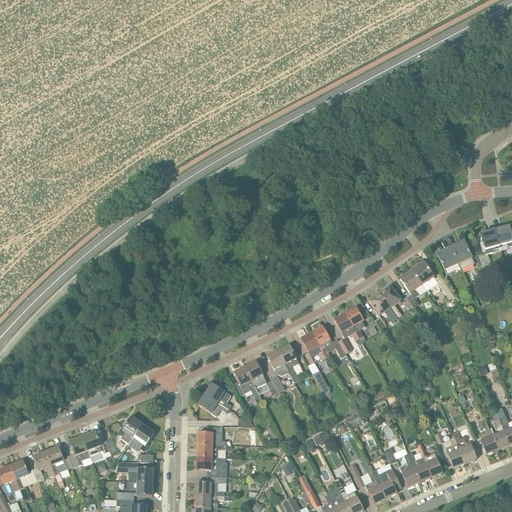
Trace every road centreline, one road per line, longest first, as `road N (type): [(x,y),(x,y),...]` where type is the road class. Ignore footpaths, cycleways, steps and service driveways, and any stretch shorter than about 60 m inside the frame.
road 1 (secondary): [(0,338),(73,265),(199,171),(511,4)]
road 2 (residential): [(456,200),(313,298),(165,372)]
road 3 (residential): [(165,372),(0,438)]
road 4 (residential): [(172,511),(175,399),(165,372)]
